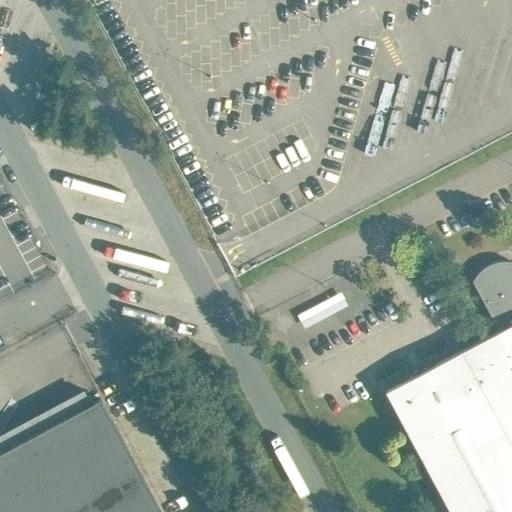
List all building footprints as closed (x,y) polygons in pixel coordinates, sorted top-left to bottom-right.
[(511,263),(511,261),(503,260),(495,261),(488,264),(482,269),(476,274),(473,281),(497,326),(498,326),(500,329),(511,322),(511,263)] [(352,280),(297,309),(279,318),(291,341),(364,302),(352,280)] [(511,511),(511,322),(500,329),(386,390),(451,511),(511,511)] [(0,511),(161,511),(100,398),(83,407),(77,396),(0,437),(0,511)] [(407,450),(403,441),(393,446),(398,455),(407,450)]
